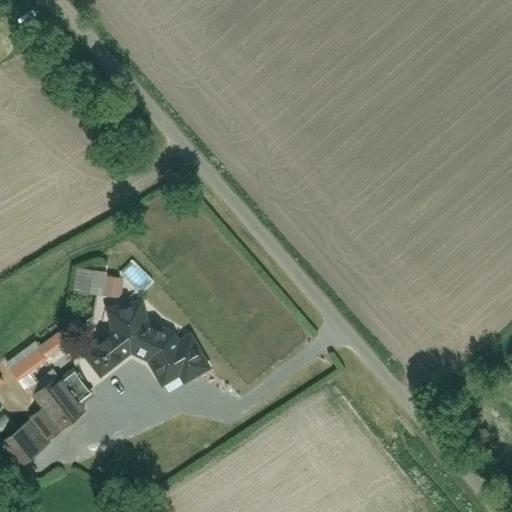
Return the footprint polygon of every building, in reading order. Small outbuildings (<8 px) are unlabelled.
[(109,280),(108,298),(124,300),(125,281),(109,280)] [(35,296),(44,306),(61,292),(52,282),(35,296)] [(64,332),(38,351),(35,347),(7,368),(19,383),(72,344),(64,332)] [(137,356),(100,384),(157,459),(194,431),(137,356)] [(57,384),(34,401),(57,433),(80,416),(57,384)] [(29,427),(0,447),(0,454),(13,472),(45,449),(29,427)]
